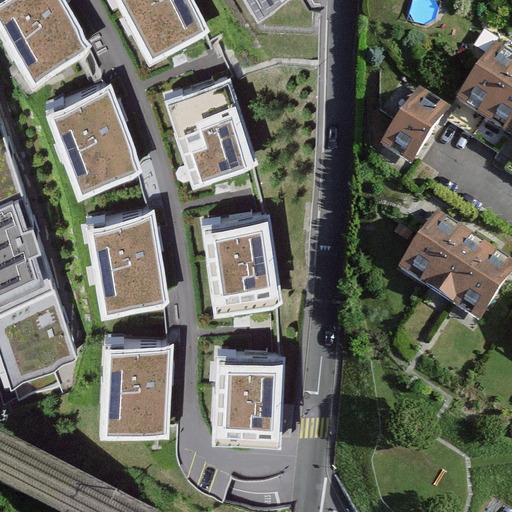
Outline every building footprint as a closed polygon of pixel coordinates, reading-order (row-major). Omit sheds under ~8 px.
[(65,0),(1,0),(0,1),(0,18),(36,77),(92,43),(65,0)] [(199,0),(131,0),(158,53),(213,26),(199,0)] [(250,0),(261,18),(285,0),(250,0)] [(494,125),(511,95),(511,58),(498,50),(464,107),(494,125)] [(236,77),(174,95),(199,180),(260,162),(236,77)] [(0,84),(0,305),(63,286),(0,84)] [(112,85),(52,108),(83,189),(143,166),(112,85)] [(511,135),(511,95),(494,125),(511,135)] [(448,114),(419,96),(383,158),(412,176),(448,114)] [(154,214),(90,225),(104,306),(168,296),(154,214)] [(429,291),(464,233),(438,217),(403,274),(429,291)] [(273,224),(209,232),(219,314),(284,306),(273,224)] [(455,307),(491,249),(464,233),(429,291),(455,307)] [(511,281),(511,262),(491,249),(455,307),(485,325),(511,281)] [(63,286),(0,305),(0,335),(14,382),(86,359),(63,286)] [(177,338),(112,334),(106,421),(171,425),(177,338)] [(285,360),(221,357),(217,444),(281,447),(285,360)]
